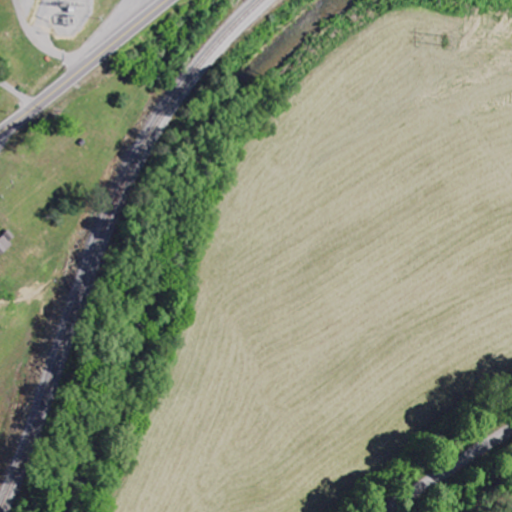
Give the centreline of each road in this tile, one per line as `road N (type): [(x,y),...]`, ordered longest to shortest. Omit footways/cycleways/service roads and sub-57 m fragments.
road 1 (secondary): [(0,133),(168,0)]
road 2 (residential): [(375,511),(511,424)]
